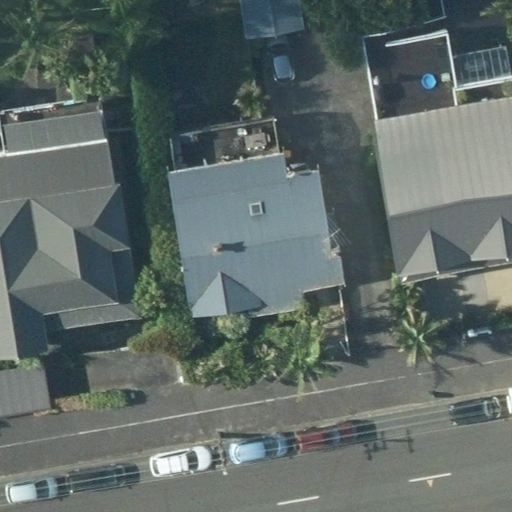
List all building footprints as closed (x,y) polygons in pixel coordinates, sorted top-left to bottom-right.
[(293,0),(234,0),(240,36),(298,27),(293,0)] [(373,133),(358,136),(384,268),(410,263),(413,276),(511,256),(511,145),(491,44),(444,53),(438,25),(355,43),(373,133)] [(0,349),(36,343),(33,327),(128,308),(103,173),(99,173),(90,133),(97,131),(91,93),(0,110),(0,349)] [(163,162),(154,163),(177,312),(239,301),(241,313),(297,305),(294,287),(336,281),(329,241),(316,242),(311,206),(316,206),(308,162),(274,167),(265,111),(158,128),(163,162)] [(32,353),(0,359),(0,404),(41,395),(32,353)]
